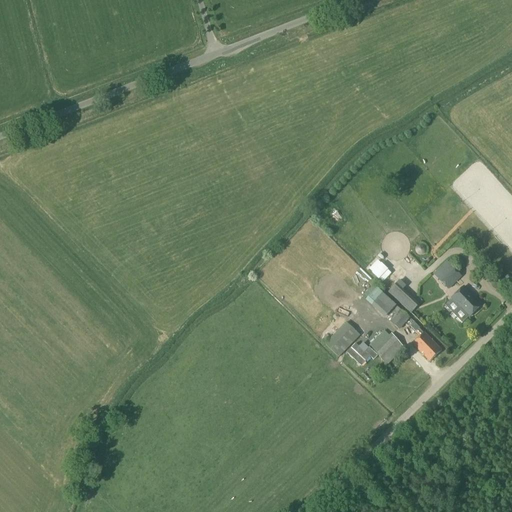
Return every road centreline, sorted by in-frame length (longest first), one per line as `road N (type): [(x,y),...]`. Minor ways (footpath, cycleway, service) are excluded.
road 1 (unclassified): [(0,139),(361,0)]
road 2 (unclassified): [(308,511),(511,313)]
